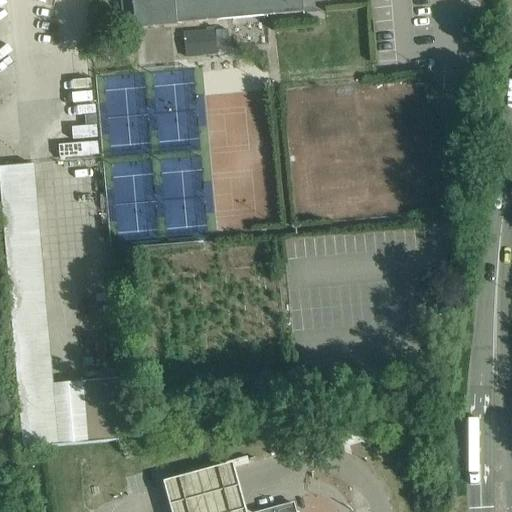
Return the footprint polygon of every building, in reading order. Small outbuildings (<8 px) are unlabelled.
[(177,25),(284,15),(304,13),(302,0),(132,0),(135,30),(177,27),(177,25)] [(215,30),(184,33),(186,58),(217,55),(215,30)] [(59,444),(35,166),(1,169),(25,447),(59,444)] [(127,440),(122,380),(85,383),(91,443),(127,440)] [(170,511),(244,511),(232,465),(163,483),(170,511)] [(295,511),(293,503),(260,511),(295,511)]
